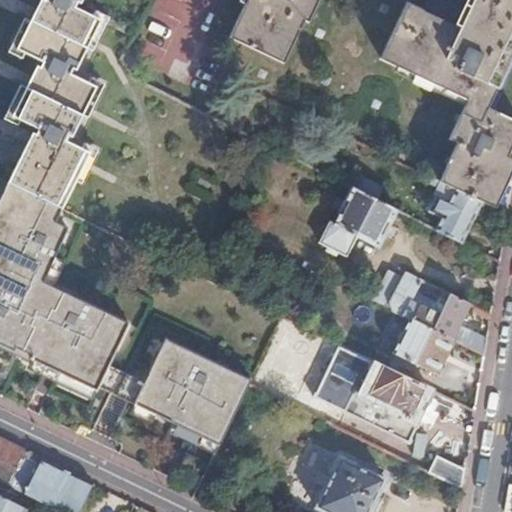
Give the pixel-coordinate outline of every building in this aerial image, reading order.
[(77,73),(101,25),(75,13),(78,6),(82,8),(85,0),(48,0),(47,2),(43,0),(42,0),(18,49),(43,62),(41,66),(38,65),(14,116),(40,129),(37,134),(33,133),(8,183),(57,207),(64,209),(90,155),(66,142),(69,137),(72,139),(97,90),(71,76),(74,71),(77,73)] [(247,0),(229,37),(283,62),(303,20),(309,23),(320,0),(247,0)] [(511,0),(472,0),(464,18),(460,27),(511,52),(511,0)] [(482,201),(497,209),(511,171),(511,158),(508,156),(511,146),(511,119),(488,108),(495,92),(498,93),(511,61),(511,52),(460,27),(409,3),(381,60),(467,102),(449,140),(459,145),(442,182),(468,194),(482,201)] [(101,25),(132,41),(136,35),(104,19),(101,25)] [(136,35),(132,41),(148,49),(151,42),(136,35)] [(239,131),(258,95),(243,89),(224,123),(239,131)] [(104,106),(100,115),(113,121),(117,113),(104,106)] [(357,190),(397,210),(403,198),(363,178),(357,190)] [(435,228),(462,242),(482,201),(468,194),(442,182),(433,178),(430,183),(438,187),(434,194),(434,197),(429,209),(441,216),(435,228)] [(381,247),(399,211),(397,210),(357,190),(354,188),(336,224),(333,222),(322,244),(331,248),(329,252),(338,257),(340,253),(349,257),(359,237),(381,247)] [(405,214),(418,220),(423,210),(410,204),(405,214)] [(384,269),(370,296),(384,305),(394,311),(399,314),(403,315),(410,300),(420,279),(402,270),(399,276),(384,269)] [(486,355),(489,339),(460,325),(470,303),(446,291),(440,304),(437,303),(431,304),(428,310),(410,300),(403,315),(409,318),(452,339),(486,355)] [(492,320),(493,315),(479,308),(477,312),(492,320)] [(334,325),(321,318),(315,331),(327,337),(334,325)] [(436,374),(452,339),(409,318),(393,353),(436,374)] [(241,377),(157,338),(125,407),(210,446),(241,377)] [(425,396),(430,386),(379,362),(374,372),(365,368),(357,386),(346,381),(335,403),(412,440),(424,415),(432,399),(425,396)] [(0,481),(48,506),(58,511),(79,511),(92,484),(62,470),(0,439),(0,481)] [(464,486),(467,467),(439,454),(432,470),(464,486)] [(369,511),(386,478),(342,456),(319,506),(331,511),(369,511)] [(27,511),(29,510),(0,495),(0,511),(27,511)]
